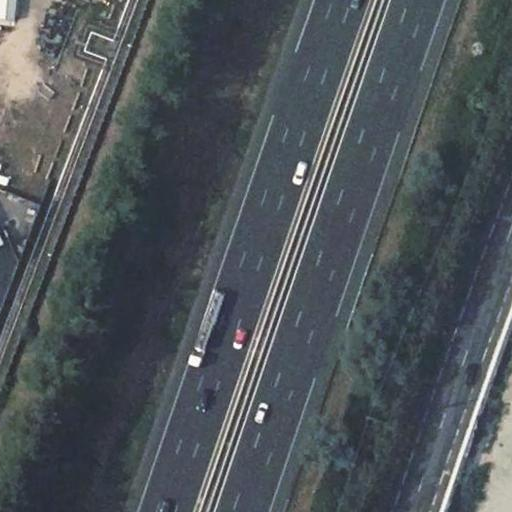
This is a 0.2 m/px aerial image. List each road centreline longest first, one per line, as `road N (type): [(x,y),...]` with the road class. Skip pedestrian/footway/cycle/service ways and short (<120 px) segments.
road 1 (motorway): [(341,0),(165,511)]
road 2 (motorway): [(242,511),(417,0)]
road 3 (secondary): [(511,223),(412,511)]
